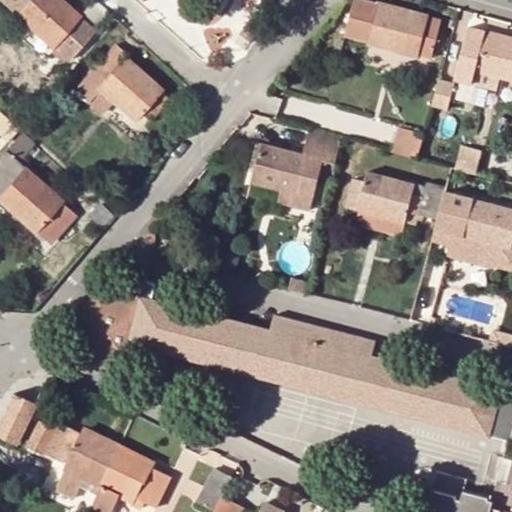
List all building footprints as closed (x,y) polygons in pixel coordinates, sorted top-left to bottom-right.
[(0,0),(0,2),(14,15),(68,63),(95,33),(58,0),(0,0)] [(98,25),(109,13),(94,0),(84,12),(98,25)] [(355,1),(346,38),(430,58),(439,23),(355,1)] [(234,43),(247,53),(263,34),(266,30),(253,19),(234,43)] [(511,39),(487,33),(487,35),(474,31),(468,30),(455,79),(474,84),(477,72),(478,70),(511,78),(511,39)] [(113,47),(76,88),(89,100),(100,89),(113,101),(135,120),(143,113),(152,120),(169,99),(123,57),(126,54),(115,44),(113,47)] [(456,89),(442,85),(436,109),(451,113),(456,89)] [(113,101),(100,89),(89,100),(103,111),(113,101)] [(0,135),(12,147),(22,135),(5,121),(0,126),(0,135)] [(400,127),(393,151),(418,158),(425,134),(400,127)] [(338,165),(344,139),(314,131),(308,156),(266,145),(255,184),(282,190),(297,194),(293,207),(315,212),(327,162),(338,165)] [(22,159),(10,148),(0,159),(0,199),(50,243),(75,215),(18,165),(22,159)] [(438,219),(438,218),(442,203),(413,195),(415,183),(368,171),(366,183),(355,179),(347,207),(361,211),(357,222),(375,226),(378,215),(391,218),(403,222),(422,226),(425,216),(438,219)] [(413,195),(442,203),(445,192),(446,188),(429,183),(427,186),(415,183),(413,195)] [(279,203),(293,207),(297,194),(282,190),(279,203)] [(511,208),(445,192),(442,203),(438,218),(456,223),(450,248),(480,255),(482,248),(483,243),(507,248),(511,249),(511,208)] [(102,228),(112,217),(102,208),(92,218),(102,228)] [(375,226),(388,230),(391,218),(378,215),(375,226)] [(388,230),(400,233),(403,222),(391,218),(388,230)] [(508,266),(511,250),(483,243),(482,248),(480,255),(479,258),(508,266)] [(480,255),(450,248),(449,253),(478,261),(479,258),(480,255)] [(80,324),(73,353),(88,360),(123,370),(131,341),(260,375),(271,331),(161,301),(164,285),(129,276),(125,293),(103,287),(100,299),(93,299),(72,323),(80,324)] [(307,293),(310,281),(293,277),(289,289),(307,293)] [(275,315),(271,331),(372,357),(376,341),(275,315)] [(361,401),(372,357),(271,331),(260,375),(361,401)] [(372,357),(361,401),(510,440),(511,433),(511,389),(502,387),(501,391),(372,357)] [(0,426),(0,434),(16,442),(35,406),(16,396),(0,426)] [(40,421),(29,443),(45,451),(56,429),(40,421)] [(100,485),(120,445),(86,429),(84,433),(63,423),(48,453),(69,462),(67,468),(85,477),(100,485)] [(154,461),(120,445),(100,485),(96,494),(89,507),(98,511),(111,511),(120,495),(132,500),(131,502),(142,507),(144,503),(155,508),(171,476),(151,467),(154,461)] [(216,510),(223,496),(233,476),(215,467),(198,502),(216,510)] [(81,487),(85,477),(67,468),(58,491),(75,499),(81,487)] [(81,487),(96,494),(100,485),(85,477),(81,487)] [(500,511),(501,510),(491,508),(492,502),(487,500),(488,497),(464,492),(462,501),(456,499),(457,496),(432,490),(427,511),(500,511)] [(223,496),(216,510),(215,511),(236,511),(240,504),(223,496)] [(283,511),(266,503),(262,511),(283,511)]
